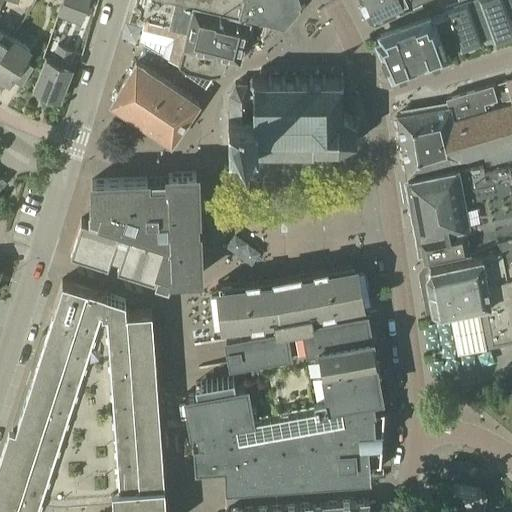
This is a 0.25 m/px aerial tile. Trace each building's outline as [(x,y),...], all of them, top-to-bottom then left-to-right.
[(82,17),(88,0),(64,0),(61,9),(82,17)] [(238,16),(239,13),(184,0),(135,0),(134,6),(147,10),(142,28),(172,37),(167,58),(178,63),(186,69),(208,75),(214,74),(221,69),(225,64),(227,55),(239,58),(248,19),(238,16)] [(184,0),(239,13),(239,12),(280,22),(283,24),(284,23),(301,3),(300,0),(184,0)] [(360,0),(361,2),(360,2),(365,13),(366,12),(370,21),(375,23),(411,7),(410,7),(425,0),(360,0)] [(446,14),(375,40),(391,76),(414,68),(413,66),(424,62),(425,63),(447,55),(446,52),(458,48),(459,51),(482,43),(480,39),(491,35),(494,43),(511,36),(511,23),(503,0),(467,0),(444,8),(446,14)] [(0,52),(10,37),(0,29),(0,52)] [(0,75),(9,81),(29,49),(10,37),(0,52),(0,75)] [(66,65),(72,50),(57,44),(51,60),(45,57),(34,87),(58,97),(70,67),(66,65)] [(139,121),(167,80),(135,59),(109,101),(139,121)] [(309,79),(297,79),(297,75),(295,74),(295,72),(284,72),(284,74),(281,75),(281,79),(271,79),(271,75),(268,75),(268,79),(253,79),(251,76),(249,78),(252,81),(234,82),(228,93),(228,114),(227,114),(227,144),(253,143),(253,146),(250,148),(253,151),(256,148),(270,148),(270,152),(273,152),(273,147),(284,148),(284,152),(286,152),(287,148),(296,148),(297,153),(299,154),(299,148),(307,148),(307,154),(312,153),(312,145),(323,145),(322,152),(326,153),(326,145),(337,145),(338,152),(342,152),(341,144),(353,139),(358,142),(359,138),(354,135),(354,120),(359,118),(358,114),(352,117),(340,112),(339,82),(343,79),(341,77),(338,79),(325,79),(325,75),(322,75),(322,79),(311,79),(312,75),(309,75),(309,79)] [(511,77),(505,79),(511,101),(485,108),(484,102),(496,99),(492,83),(446,97),(449,105),(396,114),(407,174),(464,157),(464,158),(482,152),(486,164),(511,156),(511,77)] [(167,80),(139,121),(170,142),(199,101),(167,80)] [(469,247),(497,237),(497,236),(511,231),(511,182),(508,163),(484,167),(482,161),(455,165),(455,168),(407,176),(418,235),(420,234),(424,256),(469,247)] [(198,275),(195,172),(167,173),(167,177),(91,179),(92,205),(103,205),(97,223),(80,218),(69,252),(87,258),(108,265),(110,257),(119,259),(116,268),(135,273),(153,279),(168,285),(170,280),(198,279),(198,275)] [(511,231),(497,237),(500,252),(483,256),(481,256),(464,260),(430,266),(425,274),(432,309),(438,313),(442,312),(449,311),(457,353),(488,347),(511,342),(511,231)] [(311,316),(349,309),(361,307),(359,299),(367,298),(362,268),(354,269),(353,268),(273,282),(218,289),(218,290),(210,291),(213,321),(221,320),(222,329),(273,323),(273,329),(312,322),(311,316)] [(114,510),(113,511),(365,511),(369,499),(322,502),(322,504),(312,505),(312,503),(226,509),(226,511),(165,511),(165,506),(150,308),(124,310),(124,299),(104,293),(104,292),(90,288),(61,279),(51,309),(54,310),(49,326),(45,327),(44,328),(42,330),(40,333),(14,416),(13,419),(12,423),(12,426),(8,425),(0,450),(0,504),(24,511),(35,511),(40,497),(46,498),(50,499),(58,500),(62,500),(68,500),(113,496),(114,510)] [(244,384),(236,385),(234,375),(194,383),(196,393),(184,395),(190,428),(197,427),(200,441),(192,442),(194,467),(223,465),(224,487),(369,476),(368,461),(379,461),(383,408),(372,409),(370,395),(379,394),(374,362),(375,362),(370,336),(369,337),(365,313),(225,339),(229,364),(240,362),(242,371),(244,384)] [(480,511),(484,491),(479,490),(480,488),(452,483),(452,485),(446,484),(441,511),(480,511)]
